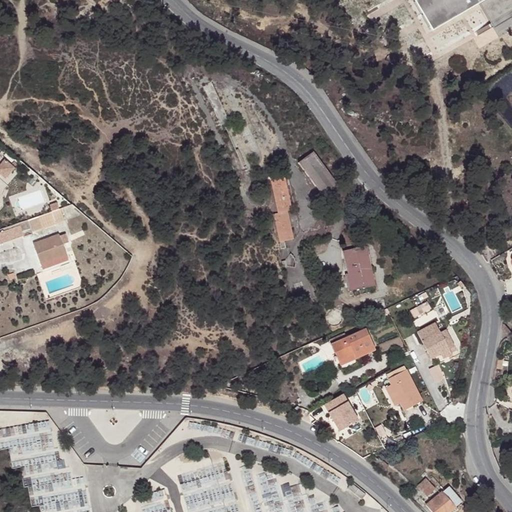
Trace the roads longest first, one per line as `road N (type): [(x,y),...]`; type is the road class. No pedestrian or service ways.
road 1 (tertiary): [(179,0),(302,79),(372,180),(480,272),(491,318),(478,443),(511,504)]
road 2 (unclassified): [(0,399),(155,403),(254,418),(330,452),(405,511)]
road 3 (unknown): [(412,344),(450,411),(511,421)]
road 4 (unknown): [(306,439),(309,410),(385,359)]
